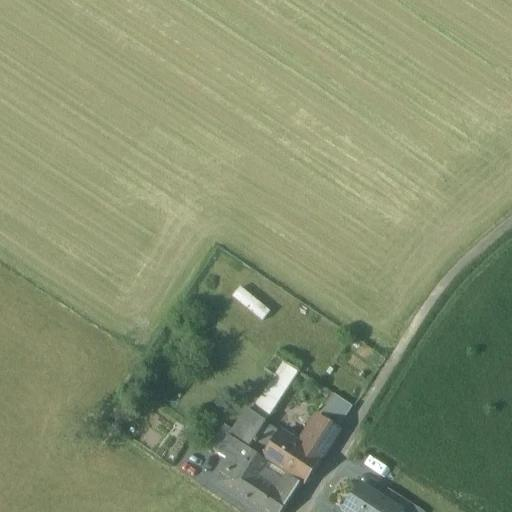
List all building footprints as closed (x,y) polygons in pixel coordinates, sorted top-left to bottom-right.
[(264,320),(271,309),(240,288),(233,299),(264,320)] [(279,350),(264,371),(276,379),(254,415),(266,424),(265,425),(266,426),(300,373),(299,373),(304,365),(279,350)] [(332,394),(321,416),(341,426),(353,405),(332,394)] [(248,411),(219,456),(234,465),(236,463),(244,448),(248,451),(265,425),(266,424),(254,415),(248,411)] [(319,418),(299,448),(320,463),(339,433),(319,418)] [(265,425),(248,451),(263,461),(264,459),(279,436),(280,435),(266,426),(265,425)] [(279,436),(264,459),(277,467),(292,444),(279,436)] [(292,444),(277,467),(304,486),(320,463),(299,448),(292,444)] [(248,451),(244,448),(236,463),(263,481),(250,502),(265,511),(283,511),(300,486),(263,461),(248,451)] [(263,481),(236,463),(234,465),(222,484),(250,502),(263,481)] [(345,511),(397,511),(383,503),(360,489),(345,511)] [(389,493),(383,503),(398,511),(414,511),(417,509),(389,493)]
